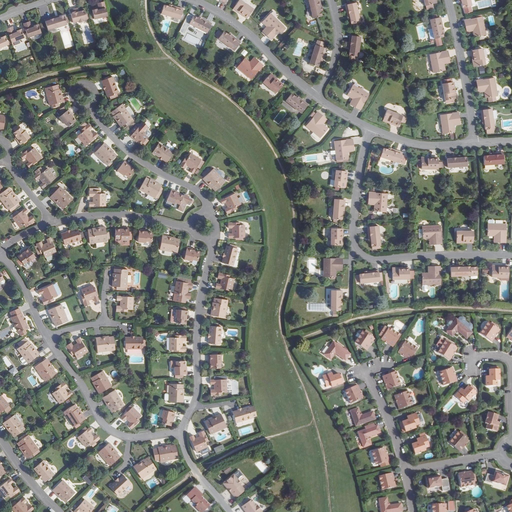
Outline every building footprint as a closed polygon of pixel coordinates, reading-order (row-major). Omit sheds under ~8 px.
[(248,17),(249,16),(253,9),(240,0),(238,0),(233,9),(238,12),(239,11),(248,17)] [(319,0),(308,0),(313,18),(319,17),(321,16),(321,15),(321,12),(320,12),(320,11),(318,3),(320,3),(319,0)] [(424,0),(426,6),(427,9),(433,8),(433,4),(437,3),(436,0),(424,0)] [(470,0),(461,0),(462,2),(462,4),(463,7),(463,8),(472,6),(470,0)] [(108,16),(104,2),(97,3),(99,8),(99,9),(97,10),(97,9),(96,9),(92,10),(92,12),(89,13),(90,19),(94,18),(94,19),(108,16)] [(355,2),(348,4),(345,5),(347,11),(349,11),(350,18),(351,20),(350,20),(351,23),(352,24),(353,27),(360,25),(355,2)] [(180,19),(183,11),(183,9),(177,7),(176,9),(169,7),(167,7),(168,6),(164,5),(164,6),(163,6),(161,14),(180,19)] [(84,20),(87,19),(86,13),(85,10),(79,12),(79,11),(77,11),(76,8),(69,10),(71,16),(69,16),(71,22),(73,22),(73,23),(78,21),(80,22),(83,21),(84,20)] [(286,28),(284,26),(270,13),(262,22),(267,27),(271,30),(266,35),(271,39),(279,31),(282,33),(286,28)] [(59,17),(52,20),(51,18),(44,20),(48,30),(56,27),(56,28),(67,24),(64,15),(59,17)] [(207,33),(211,25),(212,24),(206,20),(205,22),(198,19),(197,18),(194,16),(194,17),(193,16),(189,24),(207,33)] [(482,16),(466,20),(464,20),(466,27),(472,26),(473,31),(475,37),(486,35),(482,16)] [(440,17),(439,18),(430,19),(435,39),(443,37),(443,36),(442,33),(441,32),(440,24),(442,24),(440,17)] [(35,25),(35,26),(32,27),(30,21),(23,24),(28,37),(42,33),(39,24),(35,25)] [(13,27),(6,29),(12,43),(24,38),(21,29),(17,31),(15,32),(14,31),(13,27)] [(267,27),(262,31),(266,35),(271,30),(267,27)] [(223,32),(222,33),(218,38),(234,50),(239,44),(240,42),(235,38),(234,40),(228,35),(227,34),(224,32),(223,32)] [(350,55),(349,55),(351,56),(355,56),(358,56),(360,37),(353,36),(350,35),(349,42),(351,42),(350,50),(350,51),(349,51),(349,54),(350,55)] [(1,38),(0,38),(0,47),(9,44),(5,36),(1,38)] [(321,54),(323,54),(325,48),(324,47),(315,45),(309,64),(316,66),(317,66),(318,66),(319,62),(319,61),(321,54)] [(482,48),(474,50),(472,50),(474,60),(473,61),(474,67),(476,67),(485,65),(482,48)] [(445,71),(444,64),(443,59),(449,58),(448,51),(446,51),(430,54),(433,73),(445,71)] [(258,61),(254,57),(250,63),(254,66),(258,61)] [(251,79),(262,66),(263,65),(258,61),(254,66),(250,63),(244,58),(237,67),(251,79)] [(275,79),(276,78),(271,73),(271,74),(263,82),(275,93),(281,87),(282,86),(275,79)] [(108,97),(118,93),(112,77),(102,81),(105,89),(106,91),(108,97)] [(276,78),(275,79),(282,86),(283,85),(276,78)] [(478,80),(476,81),(477,87),(484,87),(485,91),(486,98),(488,98),(489,102),(497,101),(496,97),(497,96),(494,78),(478,80)] [(442,84),(445,100),(447,100),(447,103),(451,103),(450,99),(455,99),(456,98),(455,92),(454,92),(452,82),(450,82),(442,84)] [(46,88),(49,105),(51,105),(52,108),(59,106),(58,103),(64,102),(62,96),(61,96),(61,94),(62,94),(61,89),(60,89),(59,85),(46,88)] [(347,95),(353,99),(357,101),(354,107),(360,110),(361,109),(369,94),(353,85),(347,95)] [(292,94),(291,94),(290,95),(286,100),(301,113),(307,106),(308,105),(302,100),(301,102),(295,97),(294,97),(295,96),(292,94)] [(117,122),(121,127),(125,123),(127,126),(132,120),(130,118),(131,117),(123,108),(120,104),(110,113),(113,117),(112,117),(115,121),(116,120),(118,122),(117,122)] [(132,112),(126,105),(123,108),(131,117),(133,116),(130,113),(132,112)] [(493,129),(494,129),(491,109),(482,110),(481,110),(482,117),(484,117),(485,124),(485,125),(484,125),(485,129),(486,130),(486,134),(494,133),(493,129)] [(69,127),(76,121),(73,117),(72,118),(71,116),(73,115),(69,110),(59,117),(65,124),(66,123),(69,127)] [(401,121),(403,116),(387,110),(383,121),(389,123),(389,122),(399,125),(400,124),(401,121)] [(328,129),(323,124),(319,121),(323,116),(318,112),(317,113),(306,126),(320,138),(328,129)] [(457,113),(440,115),(443,133),(454,132),(453,125),(453,120),(459,119),(458,112),(457,113)] [(323,124),(327,119),(323,116),(319,121),(323,124)] [(147,138),(143,135),(146,132),(149,128),(143,123),(138,128),(136,126),(131,131),(133,133),(130,136),(134,141),(136,139),(137,140),(136,141),(140,145),(141,144),(143,146),(146,143),(144,141),(147,138)] [(86,146),(98,135),(96,132),(93,135),(90,132),(89,132),(88,132),(92,128),(88,124),(80,132),(82,134),(78,137),(86,146)] [(16,140),(20,145),(30,137),(25,131),(24,132),(21,127),(13,133),(17,137),(17,136),(19,138),(16,140)] [(353,146),(353,139),(351,139),(334,141),(336,160),(348,159),(347,152),(347,147),(353,146)] [(109,147),(105,143),(94,154),(107,166),(117,156),(113,153),(114,152),(110,149),(109,150),(108,148),(109,147)] [(167,162),(173,153),(171,152),(165,148),(159,143),(152,153),(159,157),(160,157),(162,159),(161,159),(167,162)] [(167,143),(165,148),(171,152),(174,148),(167,143)] [(29,149),(20,156),(24,160),(28,157),(28,158),(27,158),(30,162),(27,164),(29,167),(42,158),(35,148),(31,151),(29,149)] [(396,151),(395,153),(388,150),(387,150),(384,148),(384,149),(383,149),(382,150),(380,149),(378,154),(381,155),(380,156),(380,157),(394,161),(398,162),(399,163),(400,162),(402,155),(402,153),(396,151)] [(503,153),(496,154),(497,156),(489,156),(488,156),(484,156),(484,157),(483,157),(484,165),(504,164),(503,155),(503,153)] [(186,157),(179,166),(184,169),(187,165),(187,167),(190,169),(188,172),(192,175),(197,167),(200,169),(203,163),(200,162),(201,161),(190,154),(187,158),(186,157)] [(462,158),(461,158),(453,159),(453,157),(447,157),(447,161),(447,166),(447,168),(467,166),(467,158),(466,158),(466,157),(462,158)] [(428,159),(428,158),(421,158),(421,169),(438,169),(438,161),(438,159),(428,159)] [(130,165),(125,160),(117,170),(123,175),(124,174),(128,178),(134,170),(130,167),(129,168),(128,167),(130,165)] [(37,174),(34,176),(37,180),(41,177),(41,178),(40,179),(43,182),(40,185),(42,188),(55,178),(48,168),(44,171),(42,169),(41,167),(35,171),(37,174)] [(205,176),(202,179),(206,183),(207,182),(208,184),(207,185),(211,188),(212,188),(215,191),(225,182),(213,169),(210,172),(208,173),(206,171),(203,173),(205,176)] [(345,182),(346,171),(344,171),(336,170),(334,187),(343,188),(345,188),(346,182),(345,182)] [(139,188),(155,198),(155,197),(158,198),(162,191),(159,190),(162,185),(157,182),(156,183),(155,182),(155,181),(151,178),(151,179),(147,177),(139,188)] [(73,199),(61,186),(58,189),(56,186),(50,192),(53,194),(50,196),(54,201),(55,200),(56,201),(56,202),(59,206),(60,205),(63,209),(73,199)] [(9,188),(0,194),(0,199),(8,210),(9,210),(11,212),(18,206),(17,204),(20,202),(16,197),(15,198),(14,196),(15,195),(12,191),(12,192),(9,188)] [(177,192),(171,189),(169,194),(167,198),(166,201),(174,204),(175,203),(179,205),(177,210),(182,212),(186,204),(189,205),(190,203),(192,204),(193,201),(191,200),(192,200),(188,198),(189,197),(184,195),(183,196),(178,194),(178,195),(176,194),(177,192)] [(100,192),(89,192),(89,197),(94,197),(94,198),(93,198),(93,202),(89,202),(89,206),(106,206),(105,194),(100,194),(100,192)] [(368,199),(375,200),(375,205),(374,212),(386,212),(387,194),(371,192),(369,192),(368,199)] [(235,194),(220,201),(221,204),(225,203),(227,207),(228,206),(229,207),(224,209),(226,214),(236,209),(235,207),(240,205),(235,194)] [(344,207),(345,200),(343,200),(334,199),(333,219),(333,222),(338,222),(338,219),(339,219),(341,220),(341,219),(342,219),(342,215),(341,215),(342,214),(342,206),(344,207)] [(28,211),(26,207),(18,213),(16,212),(11,215),(13,217),(20,227),(24,224),(25,226),(34,220),(31,215),(27,218),(27,217),(28,217),(25,213),(28,211)] [(239,222),(228,223),(228,228),(233,228),(233,229),(232,229),(232,234),(228,234),(228,238),(244,237),(244,225),(239,225),(239,222)] [(506,243),(506,241),(506,224),(488,224),(487,236),(494,236),(499,236),(499,243),(506,243)] [(378,226),(369,227),(368,227),(368,234),(370,233),(371,241),(371,242),(371,246),(372,246),(372,247),(380,246),(378,226)] [(442,244),(442,242),(441,226),(422,227),(423,239),(429,238),(434,238),(435,244),(442,244)] [(94,229),(89,229),(90,243),(108,242),(107,239),(110,239),(110,232),(107,233),(107,227),(100,227),(100,229),(99,229),(99,227),(94,228),(94,229)] [(120,229),(115,229),(115,238),(120,238),(120,240),(128,240),(128,237),(131,237),(131,232),(129,232),(129,228),(122,227),(122,230),(120,230),(120,229)] [(341,229),(339,228),(331,228),(331,245),(341,245),(343,245),(343,239),(341,239),(341,229)] [(60,234),(64,245),(80,240),(83,239),(81,234),(79,234),(77,229),(68,232),(69,232),(66,233),(66,232),(60,234)] [(146,230),(139,229),(139,242),(148,242),(148,240),(153,241),(153,231),(148,231),(148,233),(146,232),(146,230)] [(456,231),(456,232),(456,238),(456,241),(456,243),(463,243),(463,241),(473,241),(473,240),(473,231),(456,231)] [(162,235),(160,249),(177,253),(180,239),(175,238),(170,237),(170,238),(168,237),(168,236),(162,235)] [(49,236),(46,238),(47,242),(43,244),(44,245),(43,245),(41,241),(36,243),(37,245),(35,246),(37,251),(40,250),(41,253),(43,252),(46,257),(57,251),(49,236)] [(222,263),(233,266),(237,249),(227,246),(224,254),(225,255),(224,257),(222,263)] [(193,249),(187,247),(184,259),(192,261),(193,260),(198,261),(200,252),(195,251),(194,252),(193,252),(193,249)] [(35,258),(28,248),(22,252),(24,254),(22,255),(22,254),(17,257),(23,264),(27,262),(28,263),(35,258)] [(342,259),(340,259),(324,258),(324,277),(336,277),(336,270),(336,265),(342,265),(342,259)] [(508,277),(509,269),(509,267),(498,267),(498,266),(492,265),(492,268),(492,277),(508,277)] [(441,285),(440,268),(440,266),(433,266),(433,273),(429,273),(422,273),(422,285),(441,285)] [(450,266),(450,267),(451,276),(470,276),(471,278),(471,279),(477,279),(477,278),(477,268),(476,268),(476,267),(472,267),(472,268),(470,268),(470,267),(469,267),(466,267),(465,267),(457,268),(457,266),(450,266)] [(409,271),(409,269),(399,269),(399,268),(392,268),(392,271),(392,280),(409,279),(415,278),(415,271),(409,271)] [(123,288),(127,288),(128,270),(114,269),(114,274),(113,274),(113,279),(114,279),(114,281),(113,281),(113,287),(117,287),(117,290),(123,290),(123,288)] [(359,275),(360,283),(380,281),(379,273),(379,271),(372,271),(372,273),(365,274),(363,274),(360,274),(360,275),(359,275)] [(230,275),(219,273),(218,278),(223,279),(222,280),(221,280),(220,284),(216,283),(215,287),(231,291),(234,278),(229,277),(230,275)] [(177,278),(177,281),(173,301),(184,303),(185,298),(190,299),(191,294),(186,293),(186,292),(187,292),(188,288),(192,288),(193,284),(191,284),(192,281),(177,278)] [(53,285),(37,291),(39,295),(43,294),(44,298),(46,297),(46,298),(41,300),(43,305),(54,301),(53,299),(57,297),(53,285)] [(93,285),(81,290),(83,295),(80,296),(85,306),(90,304),(88,299),(89,299),(89,300),(94,298),(95,302),(99,300),(93,285)] [(342,290),(340,290),(331,290),(331,310),(339,310),(340,310),(340,306),(340,305),(340,297),(342,297),(342,290)] [(133,297),(117,296),(117,300),(120,300),(120,305),(121,305),(121,306),(116,306),(116,311),(127,312),(127,309),(132,310),(133,297)] [(228,301),(214,298),(213,303),(212,303),(211,308),(213,308),(212,310),(211,309),(210,315),(224,318),(228,301)] [(68,321),(61,305),(48,310),(53,322),(55,327),(68,321)] [(12,317),(11,317),(15,327),(17,330),(18,333),(20,333),(21,336),(26,333),(25,330),(29,329),(25,321),(24,321),(23,319),(24,318),(21,313),(19,308),(10,312),(12,317)] [(187,317),(188,310),(184,310),(178,309),(176,309),(175,317),(176,318),(176,323),(185,324),(185,318),(184,317),(187,317)] [(455,318),(444,330),(450,336),(456,330),(463,337),(465,334),(467,336),(470,333),(455,318)] [(488,322),(481,332),(487,336),(486,338),(492,341),(496,336),(492,333),(496,327),(491,324),(489,322),(488,322)] [(209,343),(220,344),(221,327),(210,326),(209,335),(210,335),(210,337),(209,337),(209,343)] [(401,335),(389,327),(388,328),(385,326),(384,328),(381,332),(380,334),(383,336),(382,337),(388,341),(387,343),(393,347),(401,335)] [(362,331),(357,340),(363,344),(361,347),(366,351),(370,345),(368,344),(372,338),(362,331)] [(104,338),(102,338),(102,337),(95,338),(97,353),(115,350),(113,337),(109,337),(109,336),(104,337),(104,338)] [(169,350),(185,351),(185,347),(181,347),(181,342),(180,342),(180,341),(185,341),(185,336),(174,336),(174,338),(169,338),(169,350)] [(25,337),(17,343),(20,346),(28,341),(25,337)] [(79,338),(76,340),(77,344),(74,346),(74,347),(73,347),(71,343),(66,346),(72,355),(74,354),(76,358),(87,352),(79,338)] [(131,338),(125,338),(125,349),(143,349),(143,348),(145,347),(145,340),(143,340),(143,338),(134,338),(131,338)] [(32,344),(31,344),(29,340),(17,348),(23,357),(28,363),(39,354),(32,344)] [(406,340),(399,350),(405,354),(404,355),(410,359),(414,354),(410,351),(414,345),(406,340)] [(443,341),(439,350),(445,353),(443,357),(449,360),(452,354),(451,353),(454,346),(443,341)] [(334,342),(324,355),(330,360),(335,353),(343,360),(346,356),(348,358),(350,354),(334,342)] [(221,355),(209,355),(208,361),(211,361),(211,363),(210,363),(210,368),(219,369),(219,364),(221,364),(221,355)] [(7,356),(3,359),(8,367),(13,364),(7,356)] [(54,369),(54,368),(51,364),(50,365),(49,364),(50,363),(47,358),(35,367),(46,381),(57,373),(54,369)] [(184,361),(175,361),(175,366),(174,366),(174,375),(174,378),(181,378),(182,375),(186,375),(186,368),(183,369),(183,367),(184,367),(184,361)] [(15,366),(10,369),(13,375),(18,372),(15,366)] [(451,368),(439,372),(443,381),(450,379),(451,383),(457,381),(455,375),(453,375),(451,368)] [(486,380),(486,385),(487,385),(487,387),(495,387),(494,384),(497,384),(497,379),(500,379),(499,369),(489,369),(489,376),(489,380),(486,380)] [(97,388),(100,393),(113,386),(104,370),(92,377),(94,381),(93,382),(96,386),(97,385),(98,387),(97,388)] [(382,376),(385,382),(386,382),(389,389),(400,385),(395,371),(382,376)] [(327,374),(321,376),(325,387),(330,385),(331,387),(342,384),(341,382),(343,381),(341,375),(339,375),(338,374),(332,376),(328,377),(327,374)] [(226,380),(210,380),(210,384),(214,384),(214,389),(215,389),(215,390),(210,390),(210,395),(221,395),(221,393),(226,392),(226,380)] [(73,394),(71,391),(68,393),(65,390),(64,390),(63,389),(67,386),(64,382),(55,389),(57,390),(53,393),(60,404),(73,394)] [(183,389),(183,384),(169,384),(169,401),(183,402),(184,396),(182,396),(182,394),(184,394),(184,389),(183,389)] [(357,385),(345,391),(351,403),(362,398),(359,392),(360,391),(357,385)] [(458,393),(455,396),(463,403),(466,400),(468,401),(475,394),(473,392),(475,390),(470,386),(468,388),(467,387),(463,391),(460,395),(458,393)] [(113,390),(101,398),(104,403),(105,402),(106,404),(105,405),(107,409),(108,409),(111,413),(122,406),(113,390)] [(407,391),(396,395),(399,402),(397,403),(399,409),(405,407),(404,403),(411,400),(407,391)] [(0,412),(9,405),(1,395),(0,396),(0,412)] [(444,407),(448,411),(456,403),(451,399),(444,407)] [(77,409),(75,405),(63,413),(74,427),(85,419),(82,414),(81,415),(80,413),(81,412),(78,408),(77,409)] [(130,405),(124,410),(126,412),(120,418),(123,421),(125,419),(129,422),(129,421),(130,422),(127,425),(130,429),(138,422),(137,420),(141,416),(132,407),(131,407),(130,405)] [(232,412),(236,423),(252,418),(249,407),(241,409),(241,410),(238,411),(238,410),(232,412)] [(358,408),(350,410),(356,426),(376,419),(374,415),(372,416),(371,412),(361,415),(358,408)] [(174,419),(175,413),(163,410),(161,418),(163,419),(161,424),(170,426),(172,421),(170,420),(171,418),(174,419)] [(485,428),(496,432),(498,426),(495,425),(496,421),(498,415),(488,412),(485,425),(486,425),(485,428)] [(405,431),(405,432),(416,428),(415,425),(420,424),(416,413),(411,415),(412,418),(408,420),(402,422),(405,431)] [(25,429),(15,414),(3,423),(6,428),(7,427),(8,429),(7,429),(10,433),(11,433),(14,437),(25,429)] [(209,420),(204,422),(210,434),(226,427),(220,414),(215,416),(215,418),(213,418),(213,417),(208,419),(209,420)] [(358,432),(364,447),(371,445),(369,437),(378,434),(377,430),(379,429),(378,425),(375,426),(374,423),(368,425),(369,428),(358,432)] [(90,433),(93,431),(90,428),(87,430),(86,428),(79,434),(81,436),(78,439),(86,448),(90,445),(92,446),(100,439),(96,435),(93,438),(92,437),(93,437),(90,433)] [(193,436),(190,437),(196,452),(208,447),(206,443),(208,442),(203,432),(199,434),(201,438),(200,439),(199,437),(195,439),(193,436)] [(458,432),(452,439),(457,444),(454,447),(459,452),(464,446),(463,445),(467,440),(458,432)] [(38,449),(28,434),(17,442),(20,446),(19,447),(22,451),(23,450),(24,451),(23,452),(27,457),(38,449)] [(426,436),(420,438),(421,441),(417,442),(411,444),(415,454),(426,450),(425,448),(430,446),(426,436)] [(452,439),(449,442),(454,447),(457,444),(452,439)] [(112,448),(108,444),(97,453),(109,467),(119,457),(116,454),(116,453),(113,450),(112,450),(111,449),(112,448)] [(214,448),(216,453),(225,449),(223,444),(214,448)] [(158,454),(156,455),(157,459),(159,458),(160,462),(177,459),(175,446),(171,446),(170,446),(166,447),(166,448),(164,448),(163,447),(157,448),(158,454)] [(372,452),(375,462),(382,460),(383,464),(380,465),(381,468),(390,466),(389,462),(387,456),(386,456),(384,449),(372,452)] [(133,467),(142,479),(156,469),(148,458),(144,461),(144,460),(140,463),(141,464),(139,465),(138,464),(133,467)] [(45,482),(54,474),(42,461),(34,468),(39,475),(40,475),(42,477),(41,477),(45,482)] [(474,484),(472,471),(465,472),(466,474),(458,475),(460,487),(474,484)] [(505,486),(508,476),(495,472),(494,476),(487,474),(485,481),(492,483),(492,482),(505,486)] [(379,477),(383,491),(394,488),(392,480),(394,480),(392,473),(379,477)] [(89,484),(92,480),(86,474),(83,478),(89,484)] [(233,475),(224,482),(223,483),(228,489),(229,487),(233,491),(231,492),(236,498),(237,497),(245,491),(240,485),(237,481),(238,480),(233,475)] [(110,487),(117,496),(131,484),(123,476),(117,481),(117,482),(115,483),(110,487)] [(426,478),(428,489),(441,486),(442,488),(448,487),(447,479),(440,480),(440,476),(426,478)] [(13,482),(10,479),(0,486),(0,492),(5,498),(9,495),(10,497),(19,490),(16,486),(12,489),(11,488),(12,488),(10,484),(13,482)] [(62,500),(66,503),(75,493),(62,481),(52,492),(57,496),(58,495),(59,496),(58,497),(62,501),(62,500)] [(198,494),(200,492),(195,487),(193,488),(186,495),(191,500),(190,502),(197,508),(205,501),(201,497),(198,494)] [(26,500),(24,497),(12,508),(15,511),(29,511),(33,508),(30,504),(26,508),(26,507),(26,506),(23,503),(26,500)] [(387,498),(379,499),(381,511),(402,511),(402,508),(399,509),(399,504),(388,506),(387,498)] [(85,499),(73,511),(74,511),(78,511),(79,511),(80,511),(91,511),(90,511),(94,508),(85,499)] [(251,500),(243,505),(242,506),(245,511),(246,511),(248,511),(262,511),(257,504),(255,505),(251,500)]
